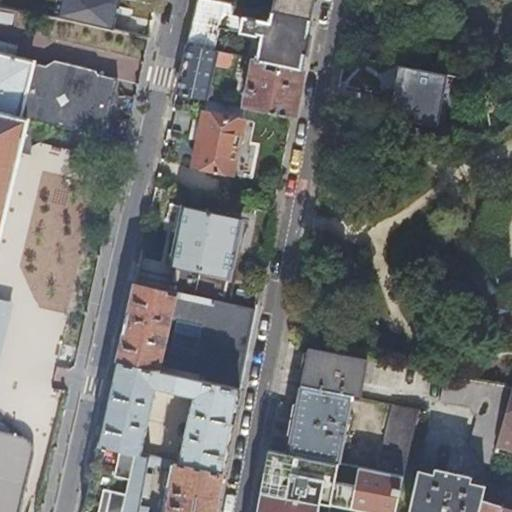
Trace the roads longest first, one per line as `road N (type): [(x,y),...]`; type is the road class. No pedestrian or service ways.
road 1 (residential): [(64,511),(179,0)]
road 2 (residential): [(340,0),(241,511)]
